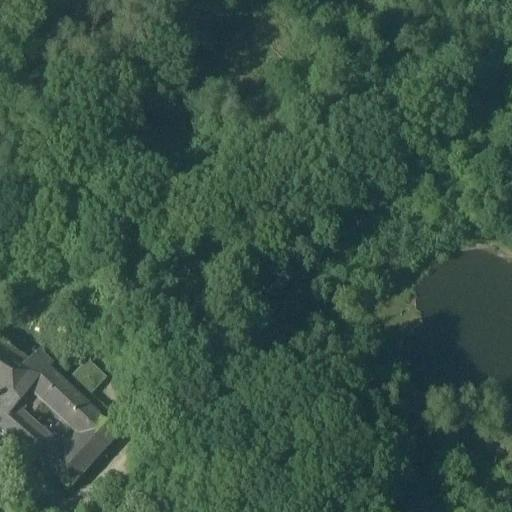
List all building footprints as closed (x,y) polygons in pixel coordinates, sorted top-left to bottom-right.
[(0,352),(0,368),(8,358),(0,352)] [(8,358),(0,368),(0,417),(13,401),(24,387),(39,369),(36,366),(31,373),(8,358)] [(72,381),(90,398),(106,382),(88,365),(72,381)] [(97,422),(39,369),(24,387),(44,406),(80,440),(97,422)] [(44,406),(24,387),(13,401),(31,421),(44,406)] [(31,421),(13,401),(0,417),(0,435),(47,477),(61,461),(23,428),(31,421)] [(61,461),(47,477),(66,493),(115,439),(97,422),(80,440),(61,461)]
